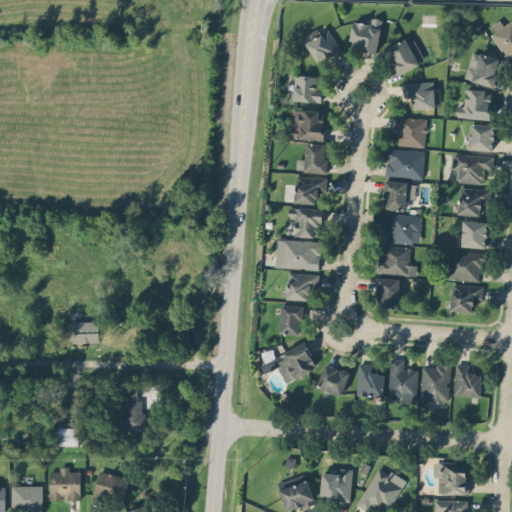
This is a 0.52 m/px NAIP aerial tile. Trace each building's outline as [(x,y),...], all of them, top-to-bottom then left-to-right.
[(370,24),(353,20),(347,46),(374,52),(382,19),(372,17),(370,24)] [(487,28),(511,64),(511,18),(505,24),(501,18),(487,28)] [(331,62),(344,52),(326,28),(305,43),(318,60),(326,55),(331,62)] [(423,59),(411,35),(386,47),(398,72),(423,59)] [(470,79),(492,85),(500,58),(477,52),(470,79)] [(320,75),(293,74),(293,99),(319,100),(320,75)] [(414,106),(439,106),(439,90),(431,90),(431,81),(403,81),(403,98),(414,98),(414,106)] [(490,89),(467,88),(467,99),(458,98),(457,116),(489,118),(490,89)] [(291,136),(323,138),(324,110),(292,108),(291,136)] [(395,144),(425,144),(425,116),(395,116),(395,144)] [(492,149),(494,123),(469,122),(468,148),(492,149)] [(326,171),(326,142),(305,142),(305,171),(326,171)] [(386,146),(384,175),(421,178),(424,150),(386,146)] [(451,180),(480,182),(481,172),(491,173),(492,154),(453,152),(451,180)] [(314,202),(315,193),(324,194),(325,176),(295,175),(294,201),(314,202)] [(413,181),(384,180),(383,208),(403,208),(403,198),(412,198),(413,181)] [(458,213),(478,213),(478,204),(488,204),(488,187),(458,187),(458,213)] [(290,224),(296,224),(296,235),(321,235),(321,206),(290,206),(290,224)] [(388,241),(409,242),(410,233),(419,234),(420,214),(381,212),(380,227),(389,228),(388,241)] [(486,245),(486,219),(461,219),(461,245),(486,245)] [(319,269),(321,240),(276,237),(274,266),(319,269)] [(166,259),(189,260),(190,241),(167,240),(166,259)] [(408,245),(379,244),(378,272),(414,274),(415,257),(408,257),(408,245)] [(483,270),(484,251),(447,249),(445,278),(478,280),(479,270),(483,270)] [(317,272),(286,272),(286,298),(307,298),(307,289),(317,289),(317,272)] [(376,307),(398,307),(398,277),(376,277),(376,307)] [(173,282),(142,282),(142,290),(173,290),(173,282)] [(480,302),(481,284),(451,282),(450,309),(470,310),(471,301),(480,302)] [(302,333),(302,304),(280,304),(280,333),(302,333)] [(184,312),(148,311),(148,329),(183,330),(184,312)] [(98,320),(72,320),(72,340),(99,340),(98,320)] [(112,345),(112,333),(102,333),(102,345),(112,345)] [(285,381),(317,366),(305,340),(258,361),(263,372),(277,365),(285,381)] [(408,359),(390,357),(387,398),(414,401),(417,370),(407,369),(408,359)] [(348,370),(324,362),(317,386),(341,394),(348,370)] [(355,392),(381,395),(383,375),(374,373),(375,364),(358,362),(355,392)] [(421,399),(448,399),(448,362),(421,362),(421,399)] [(480,375),(472,375),(472,363),(454,363),(454,394),(480,394),(480,375)] [(137,381),(121,381),(121,429),(143,429),(143,399),(137,399),(137,381)] [(77,426),(55,426),(55,444),(77,444),(77,426)] [(196,435),(178,435),(178,444),(196,444),(196,435)] [(438,492),(466,492),(466,461),(438,461),(438,492)] [(387,510),(405,480),(379,464),(355,503),(370,511),(372,511),(377,504),(387,510)] [(79,466),(49,466),(49,498),(79,498),(79,466)] [(322,473),(320,497),(349,500),(352,468),(332,466),(332,474),(322,473)] [(93,494),(122,501),(128,477),(99,469),(93,494)] [(285,510),(314,502),(307,478),(278,487),(285,510)] [(41,484),(11,484),(11,509),(41,509),(41,484)] [(434,511),(466,511),(466,499),(434,499),(434,511)]
